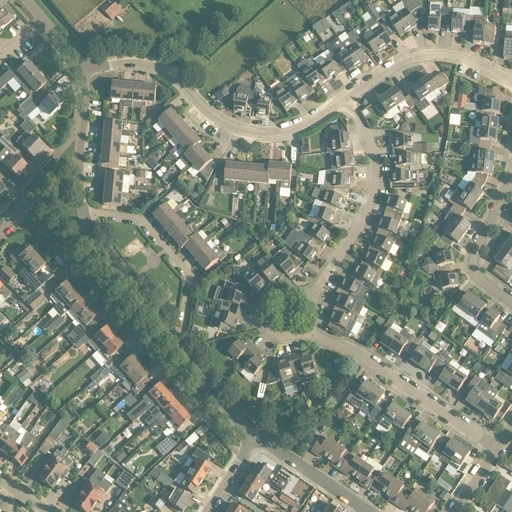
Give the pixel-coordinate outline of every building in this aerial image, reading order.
[(0,0),(0,32),(4,29),(15,19),(5,7),(6,7),(0,0)] [(397,16),(408,32),(417,26),(409,15),(419,8),(417,0),(403,0),(404,1),(392,9),(397,16)] [(338,11),(341,15),(353,6),(351,2),(338,11)] [(121,14),(114,6),(105,14),(111,22),(121,14)] [(381,20),(380,18),(371,6),(364,10),(371,20),(365,24),(368,28),(383,49),(391,43),(380,28),(376,23),(381,20)] [(440,23),(446,23),(447,11),(441,10),(441,15),(430,14),(428,31),(439,32),(440,23)] [(453,11),(447,11),(446,23),(452,24),(451,33),(462,34),(462,33),(468,34),(469,17),(453,16),(453,11)] [(408,32),(397,16),(393,19),(392,18),(384,24),(392,35),(392,34),(395,32),(400,38),(408,32)] [(473,44),(483,45),(485,18),(476,17),(476,18),(469,17),(468,34),(474,35),(473,44)] [(486,18),(485,18),(483,45),(494,46),(495,27),(485,26),(486,18)] [(326,19),(313,28),(319,37),(327,32),(331,39),(337,35),(326,19)] [(383,49),(368,28),(361,32),(358,28),(352,33),(366,52),(366,51),(368,55),(369,56),(371,55),(373,54),(374,55),(383,49)] [(348,39),(341,43),(358,67),(366,61),(362,54),(366,52),(352,33),(347,36),(348,39)] [(325,47),(327,50),(327,51),(334,60),(338,57),(349,73),(358,67),(341,43),(337,38),(325,47)] [(511,60),(511,41),(505,41),(503,60),(511,60)] [(313,60),(327,80),(333,76),(335,79),(343,73),(334,60),(327,51),(314,60),(313,60)] [(297,68),(300,72),(311,88),(318,84),(319,86),(327,80),(313,60),(311,58),(297,68)] [(0,91),(13,79),(21,88),(37,74),(28,63),(25,65),(21,61),(0,79),(0,91)] [(300,72),(286,83),(299,100),(302,105),(305,102),(304,100),(315,92),(311,88),(300,72)] [(34,94),(35,94),(46,84),(37,74),(21,88),(30,98),(34,94)] [(429,77),(420,83),(429,97),(448,83),(441,74),(432,80),(429,77)] [(111,101),(120,102),(122,102),(124,84),(112,83),(111,101)] [(270,91),(274,96),(286,113),(290,110),(288,108),(299,100),(286,83),(281,86),(280,84),(270,91)] [(429,97),(420,83),(411,89),(413,93),(408,96),(416,106),(415,106),(421,114),(430,107),(425,100),(429,97)] [(134,85),(124,84),(122,102),(120,102),(120,108),(124,108),(124,102),(133,103),(134,85)] [(141,110),(145,110),(146,104),(144,104),(145,86),(134,85),(133,103),(142,103),(141,110)] [(145,86),(144,104),(146,104),(155,105),(156,87),(145,86)] [(241,118),(250,119),(254,93),(251,93),(249,90),(247,88),(245,87),(241,87),(239,89),(237,91),(234,113),(241,114),(241,118)] [(485,95),(485,90),(479,87),(478,96),(476,95),(475,97),(474,100),(476,102),(478,102),(476,112),(477,112),(495,114),(499,115),(501,103),(496,103),(497,97),(492,96),(485,95)] [(227,89),(215,95),(219,101),(230,95),(227,89)] [(396,89),(387,95),(396,109),(405,103),(410,110),(415,106),(416,106),(408,96),(404,100),(396,89)] [(260,94),(254,93),(250,119),(260,120),(260,117),(268,118),(271,100),(259,99),(260,94)] [(396,109),(387,95),(378,101),(380,105),(375,109),(382,119),(396,109)] [(47,111),(51,116),(57,111),(58,112),(59,111),(58,110),(63,105),(56,98),(54,99),(51,96),(40,107),(45,112),(47,111)] [(465,110),(466,108),(466,105),(467,98),(460,96),(458,109),(465,110)] [(34,103),(30,98),(19,108),(20,109),(17,112),(20,116),(23,113),(34,103)] [(19,117),(24,122),(26,123),(30,120),(28,118),(39,108),(34,103),(23,113),(20,116),(19,117)] [(163,136),(167,132),(166,130),(179,119),(171,111),(158,122),(164,129),(160,133),(163,136)] [(495,114),(477,112),(475,123),(481,124),(481,130),(497,132),(499,121),(494,120),(495,114)] [(451,126),(461,126),(461,116),(451,115),(451,126)] [(186,127),(179,119),(166,130),(167,132),(173,138),(186,127)] [(34,130),(26,123),(24,122),(19,128),(28,136),(34,130)] [(104,134),(121,135),(122,133),(122,124),(105,123),(104,134)] [(173,138),(179,145),(180,146),(193,135),(186,127),(173,138)] [(481,130),(480,138),(473,138),(473,146),(491,148),(492,142),(496,143),(497,132),(481,130)] [(121,135),(104,134),(103,144),(120,146),(121,138),(127,138),(128,134),(122,133),(121,135)] [(333,154),(353,151),(352,147),(350,147),(348,134),(325,137),(326,143),(331,143),(333,154)] [(182,148),(187,154),(188,154),(197,146),(198,146),(201,143),(193,135),(180,146),(179,145),(174,149),(177,152),(182,148)] [(1,164),(6,167),(17,177),(26,166),(15,157),(14,156),(18,151),(9,143),(2,137),(0,139),(0,144),(5,148),(10,153),(1,164)] [(32,137),(22,148),(33,159),(43,148),(32,137)] [(398,155),(421,155),(421,154),(432,154),(432,145),(421,145),(421,146),(413,146),(413,137),(395,138),(395,145),(392,145),(393,155),(398,155)] [(103,144),(102,155),(119,157),(119,159),(125,160),(126,155),(120,155),(120,146),(103,144)] [(180,160),(186,168),(190,164),(192,165),(205,154),(198,146),(197,146),(188,154),(187,154),(180,160)] [(494,165),(495,154),(490,154),(491,148),(473,146),(472,151),(470,163),(494,165)] [(332,171),(355,169),(357,168),(357,164),(354,164),(353,151),(333,154),(330,154),(332,171)] [(212,162),(205,154),(192,165),(190,164),(186,168),(189,171),(193,167),(199,174),(208,183),(216,167),(212,162)] [(118,168),(119,159),(119,157),(102,155),(101,166),(118,168)] [(395,163),(395,172),(410,172),(410,170),(421,170),(421,155),(398,155),(398,163),(395,163)] [(152,158),(147,162),(154,170),(158,166),(152,158)] [(475,174),(473,180),(485,184),(488,176),(492,176),(494,165),(470,163),(469,174),(475,174)] [(232,195),(234,195),(237,165),(226,164),(224,188),(233,189),(232,195)] [(269,168),(259,167),(257,185),(255,185),(254,191),(259,191),(259,185),(268,186),(270,164),(269,164),(269,168)] [(270,164),(268,186),(269,182),(277,182),(276,195),(278,195),(280,165),(270,164)] [(248,166),(237,165),(234,195),(237,195),(237,193),(245,194),(246,184),(248,166)] [(292,166),(280,165),(278,195),(280,195),(280,189),(290,190),(292,166)] [(246,184),(255,185),(257,185),(259,167),(248,166),(246,184)] [(325,187),(349,190),(350,183),(353,183),(355,169),(332,171),(326,172),(325,187)] [(107,173),(106,184),(123,186),(124,177),(130,177),(130,173),(124,172),(124,175),(107,173)] [(410,184),(410,172),(395,172),(392,172),(392,180),(390,180),(390,190),(419,190),(419,184),(410,184)] [(464,193),(477,203),(484,194),(480,191),(485,184),(473,180),(464,193)] [(106,184),(105,195),(122,196),(122,199),(128,199),(128,195),(122,194),(123,186),(106,184)] [(323,204),(337,209),(339,210),(342,203),(344,204),(349,190),(325,187),(321,187),(320,191),(315,189),(312,198),(316,200),(316,201),(323,204)] [(448,203),(454,207),(463,214),(467,209),(471,212),(477,203),(464,193),(460,198),(454,194),(448,203)] [(121,208),(122,199),(122,196),(105,195),(104,206),(121,208)] [(389,201),(384,214),(401,220),(407,203),(388,196),(386,200),(389,201)] [(337,209),(323,204),(321,209),(318,208),(314,219),(333,226),(334,222),(332,221),(337,209)] [(153,216),(160,225),(174,214),(175,215),(180,211),(177,208),(172,212),(166,205),(153,216)] [(451,226),(464,236),(471,227),(460,219),(463,214),(454,207),(450,212),(444,221),(451,226)] [(180,222),(175,215),(174,214),(160,225),(167,233),(180,222)] [(378,230),(395,236),(401,220),(384,214),(380,226),(377,225),(376,229),(378,230)] [(174,241),(187,230),(186,229),(180,222),(167,233),(174,241)] [(181,250),(195,238),(194,238),(189,232),(194,228),(191,225),(186,229),(187,230),(174,241),(181,250)] [(314,238),(310,242),(322,251),(328,243),(326,241),(330,235),(316,225),(309,235),(314,238)] [(464,236),(451,226),(441,240),(451,247),(454,242),(458,245),(464,236)] [(376,241),(372,247),(389,255),(398,237),(395,236),(378,230),(374,239),(376,241)] [(299,234),(289,249),(311,264),(315,257),(317,259),(322,251),(310,242),(299,234)] [(197,235),(194,238),(195,238),(181,250),(182,250),(185,248),(191,255),(204,244),(206,246),(211,242),(208,238),(203,242),(197,236),(197,235)] [(211,252),(206,246),(204,244),(191,255),(198,263),(211,252)] [(511,247),(507,244),(501,253),(511,260),(511,247)] [(378,270),(381,271),(389,255),(372,247),(370,246),(366,255),(368,256),(365,263),(378,270)] [(211,252),(198,263),(206,272),(219,261),(220,262),(225,258),(216,248),(211,252)] [(22,271),(22,272),(37,258),(29,249),(24,254),(20,250),(10,258),(16,264),(20,261),(26,267),(22,271)] [(284,249),(272,259),(276,264),(286,275),(289,279),(293,276),(291,274),(301,266),(292,255),(284,249)] [(428,275),(439,273),(439,274),(451,271),(450,265),(454,264),(452,253),(435,257),(436,262),(433,263),(429,259),(425,260),(422,268),(428,275)] [(511,260),(501,253),(495,262),(498,264),(495,269),(505,276),(508,272),(511,274),(511,260)] [(257,269),(259,271),(261,274),(261,273),(271,285),(277,279),(278,281),(286,275),(276,264),(272,259),(272,260),(269,256),(255,267),(257,269)] [(22,272),(30,281),(35,276),(34,276),(45,267),(37,258),(22,272)] [(356,273),(354,272),(352,276),(370,285),(378,270),(365,263),(362,261),(356,273)] [(0,279),(6,286),(15,277),(5,268),(0,272),(0,279)] [(261,274),(259,271),(257,269),(253,273),(249,270),(242,277),(245,280),(244,281),(256,294),(262,289),(264,291),(271,285),(261,273),(261,274)] [(459,287),(457,276),(452,277),(451,271),(439,274),(443,291),(459,287)] [(44,274),(33,284),(30,286),(35,292),(49,280),(44,274)] [(367,289),(346,278),(342,285),(340,284),(336,293),(338,295),(338,294),(349,300),(363,307),(363,306),(362,306),(364,301),(363,297),(367,289)] [(50,297),(58,306),(74,292),(66,283),(50,297)] [(221,307),(222,307),(231,310),(245,315),(248,306),(244,305),(247,297),(236,294),(238,288),(235,287),(226,283),(223,291),(220,301),(223,302),(221,307)] [(0,296),(1,295),(6,300),(11,294),(0,284),(0,296)] [(71,309),(71,310),(81,300),(74,292),(58,306),(54,309),(58,314),(42,328),(46,332),(62,317),(71,309)] [(33,313),(45,302),(37,294),(26,304),(33,313)] [(339,299),(333,311),(351,321),(351,320),(356,323),(358,321),(356,320),(357,320),(352,317),(354,313),(359,315),(363,307),(349,300),(338,294),(338,295),(336,298),(339,299)] [(453,304),(467,314),(477,301),(468,294),(466,298),(461,294),(453,304)] [(71,310),(78,318),(89,309),(81,300),(71,310)] [(476,330),(476,331),(488,314),(483,311),(486,307),(477,301),(467,314),(481,324),(476,330)] [(226,333),(228,328),(236,331),(238,323),(242,324),(245,315),(231,310),(222,307),(220,313),(217,312),(211,328),(226,333)] [(85,328),(97,318),(89,309),(78,318),(82,322),(73,331),(74,331),(67,337),(75,346),(89,334),(85,328)] [(340,335),(349,339),(356,323),(351,320),(351,321),(333,311),(331,315),(334,316),(327,328),(340,335)] [(495,344),(500,338),(507,328),(497,321),(500,317),(491,311),(488,314),(476,331),(495,344)] [(62,317),(46,332),(48,335),(50,334),(65,321),(62,317)] [(389,351),(403,331),(403,330),(394,324),(396,320),(391,317),(378,337),(383,340),(380,344),(389,351)] [(87,342),(97,353),(115,338),(106,328),(94,339),(89,334),(75,346),(78,350),(85,344),(87,342)] [(403,331),(389,351),(399,357),(403,350),(408,354),(411,349),(418,340),(411,336),(411,337),(403,331)] [(111,357),(123,346),(115,338),(97,353),(102,358),(107,354),(111,357)] [(236,370),(256,349),(248,343),(246,346),(240,340),(228,353),(237,361),(242,356),(246,360),(236,370)] [(420,367),(429,354),(420,347),(422,343),(418,340),(411,349),(408,354),(413,357),(410,361),(420,367)] [(256,349),(236,370),(241,375),(246,369),(254,377),(266,364),(260,359),(263,356),(256,349)] [(318,379),(315,371),(310,355),(303,357),(302,353),(292,356),(300,382),(301,385),(318,379)] [(429,354),(420,367),(429,374),(432,370),(437,373),(440,369),(447,358),(441,354),(438,360),(429,354)] [(300,382),(292,356),(283,359),(284,363),(277,365),(284,390),(296,387),(295,384),(300,382)] [(124,381),(128,377),(140,367),(131,357),(119,368),(114,373),(123,382),(124,381)] [(440,369),(437,373),(442,377),(439,380),(448,387),(458,373),(461,368),(452,362),(452,361),(447,358),(440,369)] [(96,373),(99,377),(106,371),(103,367),(96,373)] [(124,381),(132,390),(131,391),(136,397),(137,396),(148,385),(144,380),(148,376),(140,367),(128,377),(124,381)] [(460,389),(465,393),(476,377),(470,373),(470,374),(461,368),(458,373),(448,387),(458,393),(460,389)] [(26,385),(33,375),(24,369),(17,379),(26,385)] [(106,371),(99,377),(93,383),(86,388),(90,392),(109,374),(106,371)] [(476,377),(465,393),(470,396),(466,402),(475,409),(490,387),(481,381),(480,383),(475,379),(476,377)] [(500,383),(510,390),(511,387),(511,383),(504,378),(500,383)] [(362,409),(375,389),(366,383),(363,386),(358,383),(346,401),(360,411),(362,409)] [(151,408),(167,394),(159,385),(148,394),(148,395),(143,400),(146,403),(151,408)] [(490,387),(475,409),(484,415),(494,401),(498,395),(499,393),(490,387)] [(368,418),(374,422),(385,405),(380,401),(384,395),(375,389),(362,409),(370,415),(368,418)] [(35,392),(29,399),(35,405),(41,398),(35,392)] [(145,422),(148,426),(175,403),(167,394),(151,408),(149,410),(153,415),(145,422)] [(123,401),(126,405),(133,399),(130,395),(123,401)] [(126,405),(127,406),(123,409),(126,412),(136,403),(133,399),(126,405)] [(494,401),(484,415),(494,421),(496,417),(501,421),(511,406),(505,403),(502,407),(494,401)] [(149,410),(151,408),(146,403),(132,416),(136,421),(149,410)] [(171,421),(182,411),(175,403),(148,426),(151,429),(157,424),(158,424),(161,422),(165,426),(171,421)] [(393,424),(393,425),(402,411),(393,404),(390,408),(385,405),(374,422),(379,425),(388,431),(393,424)] [(182,411),(171,421),(175,425),(171,428),(175,432),(190,420),(182,411)] [(411,417),(402,411),(393,425),(402,431),(406,434),(407,434),(411,429),(414,424),(409,421),(411,417)] [(417,450),(418,450),(431,430),(416,420),(414,424),(411,429),(407,434),(398,448),(412,457),(417,450)] [(61,421),(57,426),(39,451),(46,456),(68,425),(61,421)] [(21,427),(25,430),(29,426),(24,422),(21,427)] [(2,453),(11,460),(36,425),(29,435),(28,434),(24,439),(16,433),(2,453)] [(41,428),(36,425),(11,460),(22,467),(27,459),(24,457),(26,453),(24,452),(41,428)] [(2,437),(0,435),(0,452),(2,453),(16,433),(8,428),(2,437)] [(434,456),(443,444),(437,440),(440,436),(431,430),(418,450),(432,459),(434,456)] [(111,441),(105,433),(96,440),(103,447),(111,441)] [(194,434),(185,442),(189,447),(199,439),(194,434)] [(156,449),(163,457),(177,445),(169,437),(156,449)] [(322,456),(327,460),(337,446),(327,439),(324,444),(319,441),(311,452),(320,459),(322,456)] [(434,456),(448,466),(461,447),(452,441),(448,447),(443,444),(434,456)] [(176,450),(179,453),(188,446),(184,442),(176,450)] [(89,443),(85,448),(93,454),(97,449),(89,443)] [(337,446),(327,460),(332,463),(330,466),(339,472),(347,460),(342,457),(346,452),(337,446)] [(465,476),(472,466),(470,465),(473,461),(468,457),(470,453),(461,447),(448,466),(457,472),(458,471),(465,476)] [(210,469),(205,466),(210,458),(197,449),(190,460),(195,463),(193,465),(195,466),(191,472),(203,480),(210,469)] [(38,480),(45,485),(68,453),(68,452),(64,450),(61,454),(57,452),(53,457),(51,456),(45,464),(48,466),(38,480)] [(104,455),(97,450),(87,464),(94,469),(104,455)] [(121,451),(115,456),(120,462),(126,457),(121,451)] [(45,485),(51,489),(52,490),(62,477),(65,478),(71,470),(69,468),(72,463),(68,460),(71,455),(68,453),(45,485)] [(125,468),(138,456),(135,453),(122,465),(125,468)] [(347,460),(339,472),(349,478),(350,475),(355,479),(365,465),(355,458),(352,463),(347,460)] [(370,488),(369,488),(375,479),(371,476),(374,471),(365,465),(355,479),(360,482),(359,485),(368,491),(370,488)] [(259,466),(253,476),(282,494),(285,491),(278,486),(282,481),(288,484),(291,478),(280,471),(277,477),(259,466)] [(191,472),(184,467),(180,473),(174,483),(180,487),(193,495),(196,490),(197,490),(203,480),(191,472)] [(174,482),(161,474),(154,470),(149,475),(157,480),(157,481),(169,489),(174,482)] [(80,511),(103,481),(105,477),(97,471),(88,483),(86,482),(80,490),(83,492),(73,506),(80,511)] [(124,472),(123,474),(115,484),(125,492),(126,492),(134,480),(124,472)] [(385,495),(395,481),(385,475),(382,480),(377,477),(375,479),(369,488),(370,488),(379,494),(380,492),(385,495)] [(253,476),(247,485),(259,493),(265,484),(269,486),(267,489),(277,496),(277,497),(280,499),(282,494),(253,476)] [(499,476),(490,491),(508,503),(511,496),(511,494),(506,491),(511,484),(499,476)] [(112,488),(103,481),(80,511),(81,511),(90,511),(98,502),(100,505),(107,496),(106,496),(112,488)] [(388,501),(398,507),(405,496),(401,492),(404,487),(395,481),(385,495),(390,499),(388,501)] [(253,503),(259,493),(247,485),(240,496),(253,503)] [(175,490),(167,503),(180,511),(182,511),(191,499),(175,490)] [(508,503),(490,491),(480,505),(489,511),(492,511),(496,506),(503,510),(508,503)] [(132,511),(126,492),(125,492),(110,511),(132,511)] [(414,511),(423,500),(413,494),(410,499),(405,496),(398,507),(404,511),(407,511),(408,511),(410,511),(414,511)] [(160,511),(164,506),(153,497),(149,503),(160,511)] [(429,511),(432,506),(423,500),(414,511),(429,511)] [(328,511),(327,511),(337,511),(323,503),(321,506),(328,511)] [(511,511),(511,505),(508,503),(503,510),(505,511),(511,511)]
